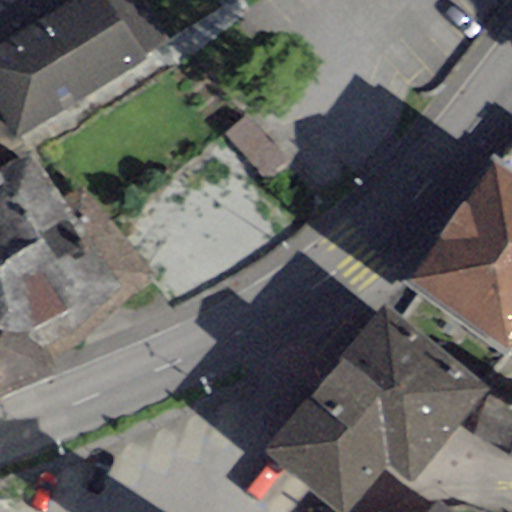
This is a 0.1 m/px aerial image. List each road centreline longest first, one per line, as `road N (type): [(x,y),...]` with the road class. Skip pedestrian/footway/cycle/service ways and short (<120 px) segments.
road 1 (tertiary): [(0,431),(179,360),(317,289),(398,219),(511,79)]
road 2 (residential): [(372,511),(478,483),(511,489)]
